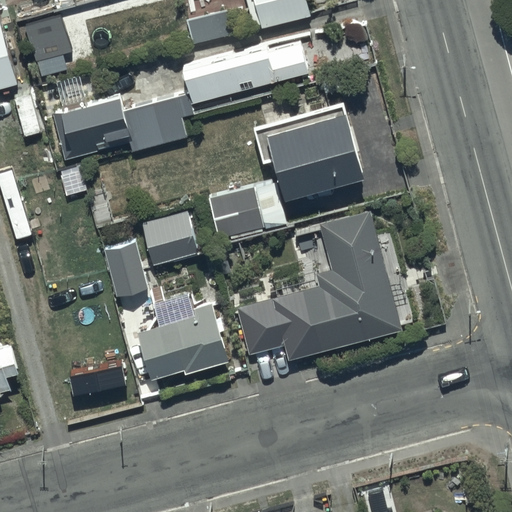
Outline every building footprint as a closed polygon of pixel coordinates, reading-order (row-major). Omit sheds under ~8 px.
[(309,11),(305,0),(248,0),(254,21),(259,20),(261,25),(309,11)] [(217,8),(186,17),(193,40),(224,31),(217,8)] [(61,14),(25,24),(38,74),(66,66),(62,49),(70,46),(61,14)] [(0,76),(15,72),(0,15),(0,76)] [(121,33),(82,44),(87,59),(126,48),(121,33)] [(53,108),(65,154),(128,137),(131,148),(187,134),(182,113),(194,110),(191,100),(308,69),(300,39),(268,47),(266,39),(179,61),(187,91),(125,107),(120,90),(53,108)] [(278,192),(281,191),(362,167),(341,96),(252,122),(262,157),(271,155),(273,164),(248,171),(252,184),(209,196),(220,234),(263,221),(264,224),(285,218),(278,192)] [(197,243),(186,201),(142,212),(153,254),(197,243)] [(402,321),(370,201),(318,215),(330,260),(315,264),(319,278),(237,300),(249,346),(282,337),(286,352),(402,321)] [(224,237),(231,269),(268,261),(261,228),(224,237)] [(134,234),(104,242),(118,291),(147,283),(134,234)] [(192,311),(135,327),(149,376),(182,367),(183,370),(228,358),(212,299),(190,305),(192,311)] [(0,387),(7,386),(4,368),(15,366),(9,337),(0,339),(0,387)]
